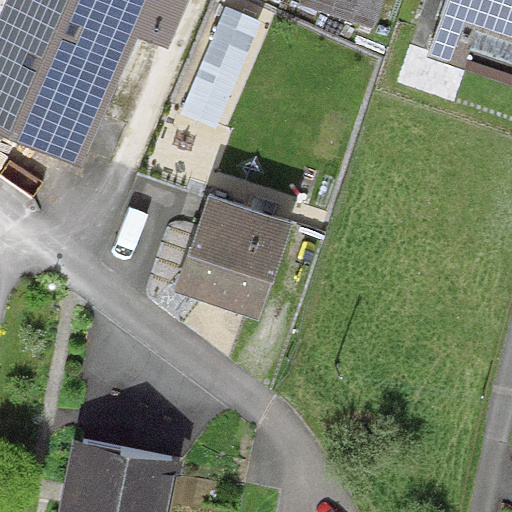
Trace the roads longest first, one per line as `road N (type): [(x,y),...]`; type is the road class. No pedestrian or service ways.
road 1 (residential): [(0,207),(291,434)]
road 2 (residential): [(511,378),(479,511)]
